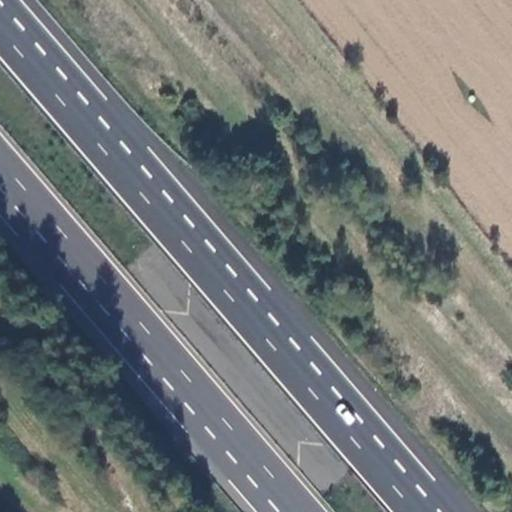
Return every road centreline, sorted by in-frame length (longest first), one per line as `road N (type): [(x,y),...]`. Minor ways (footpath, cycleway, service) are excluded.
road 1 (trunk): [(414,511),(0,35)]
road 2 (trunk): [(0,174),(294,511)]
